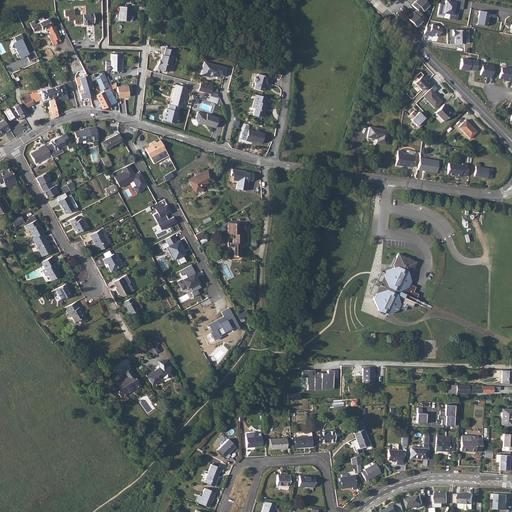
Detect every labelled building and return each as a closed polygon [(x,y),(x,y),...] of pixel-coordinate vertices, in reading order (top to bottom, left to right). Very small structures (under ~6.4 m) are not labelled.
[(93,22),(93,14),(83,15),(81,13),(81,7),(83,5),(85,5),(84,0),(73,0),(75,24),(83,24),(83,26),(88,25),(88,23),(93,22)] [(416,9),(419,13),(422,10),(423,10),(429,5),(424,0),(416,0),(411,5),(416,9)] [(464,0),(463,0),(449,0),(449,1),(445,0),(445,4),(439,3),(437,14),(443,16),(443,13),(449,14),(448,19),(456,21),(458,13),(453,12),(454,8),(462,10),(464,0)] [(120,7),(119,21),(129,22),(129,17),(130,17),(131,8),(120,7)] [(407,17),(416,26),(421,20),(424,17),(419,13),(416,9),(411,14),(411,13),(407,17)] [(490,12),(479,10),(477,24),(487,26),(490,12)] [(34,21),(30,22),(34,32),(41,29),(42,30),(47,27),(52,37),(50,38),(52,42),(60,38),(52,19),(49,20),(48,19),(36,24),(34,21)] [(427,26),(424,34),(433,37),(434,33),(440,35),(443,27),(432,24),(431,27),(427,26)] [(464,37),(464,31),(464,30),(452,30),(452,36),(455,36),(455,44),(465,43),(464,37)] [(24,45),(26,44),(21,34),(14,37),(16,41),(13,43),(11,47),(15,48),(17,53),(16,54),(18,58),(23,56),(23,55),(26,54),(26,55),(29,61),(37,57),(35,53),(34,51),(28,53),(24,45)] [(159,62),(157,64),(156,67),(158,69),(167,72),(169,64),(170,62),(172,56),(171,56),(173,49),(164,47),(163,54),(161,54),(159,59),(160,59),(159,62)] [(111,62),(110,70),(120,71),(121,58),(122,58),(122,54),(111,54),(111,62)] [(477,71),(479,60),(462,58),(460,70),(470,71),(470,70),(477,71)] [(225,67),(204,61),(200,75),(209,77),(210,75),(210,73),(219,76),(219,75),(223,76),(225,67)] [(487,77),(491,77),(494,65),(486,63),(486,65),(482,64),(480,74),(487,76),(487,77)] [(501,67),(499,78),(506,79),(506,80),(510,81),(511,71),(511,67),(506,67),(505,68),(501,67)] [(254,75),(253,79),(254,82),(253,87),(263,90),(265,83),(263,83),(264,81),(266,82),(268,75),(257,72),(257,74),(254,75)] [(415,77),(417,79),(414,83),(421,91),(427,85),(420,77),(423,75),(420,72),(415,77)] [(103,74),(95,77),(96,80),(101,89),(109,86),(103,74)] [(84,77),(75,80),(80,98),(89,95),(88,90),(87,85),(84,77)] [(63,84),(51,88),(53,96),(73,90),(70,81),(63,83),(63,84)] [(200,82),(198,90),(210,94),(212,86),(200,82)] [(176,84),(171,104),(179,106),(181,107),(186,87),(176,84)] [(117,86),(117,87),(118,98),(122,97),(122,96),(129,96),(128,85),(117,86)] [(429,89),(423,96),(434,108),(441,101),(432,92),(437,89),(434,85),(429,89)] [(50,88),(21,96),(23,100),(27,107),(34,103),(33,102),(41,100),(42,102),(45,101),(45,99),(53,96),(51,88),(50,88)] [(109,88),(96,95),(99,101),(112,94),(109,88)] [(266,96),(255,93),(251,106),(253,107),(252,114),(256,115),(257,115),(262,116),(263,111),(262,110),(263,107),(265,107),(266,103),(265,103),(266,96)] [(112,94),(99,101),(103,108),(115,102),(113,97),(113,96),(112,94)] [(53,99),(49,101),(54,118),(58,115),(53,99)] [(171,104),(168,103),(167,108),(165,108),(163,114),(162,114),(161,119),(174,123),(179,106),(171,104)] [(17,120),(24,116),(18,104),(13,106),(14,107),(17,114),(15,115),(15,116),(17,120)] [(444,104),(435,113),(443,121),(451,113),(445,108),(447,107),(444,104)] [(8,108),(4,111),(9,120),(14,117),(13,115),(13,114),(12,112),(12,113),(10,110),(8,108)] [(414,111),(409,116),(411,118),(411,119),(419,128),(428,120),(419,111),(417,114),(414,111)] [(207,115),(197,112),(195,119),(197,123),(203,125),(204,123),(206,124),(206,125),(215,127),(218,117),(207,114),(207,115)] [(7,131),(10,129),(4,119),(0,121),(0,132),(5,129),(7,131)] [(465,120),(458,127),(469,138),(476,131),(465,120)] [(104,121),(94,122),(96,129),(105,127),(104,121)] [(369,127),(367,136),(377,139),(377,142),(386,144),(389,131),(369,127)] [(89,128),(82,129),(83,130),(80,131),(78,132),(74,133),(75,138),(76,137),(78,143),(82,143),(90,142),(89,139),(93,139),(93,141),(97,140),(96,129),(89,131),(89,128)] [(248,129),(247,133),(263,137),(264,133),(248,129)] [(61,136),(50,142),(50,143),(45,145),(49,153),(50,155),(59,151),(58,149),(66,145),(68,149),(72,147),(65,133),(61,135),(61,136)] [(120,140),(117,133),(100,142),(104,149),(120,140)] [(263,137),(247,133),(245,140),(250,142),(250,140),(261,143),(263,137)] [(150,157),(164,149),(160,140),(156,142),(154,141),(149,143),(149,146),(145,149),(149,157),(150,157)] [(45,145),(38,149),(30,154),(35,164),(50,156),(50,155),(49,153),(45,145)] [(164,149),(150,157),(151,159),(156,157),(166,151),(164,149)] [(396,150),(394,165),(404,166),(404,165),(411,166),(413,155),(401,153),(401,151),(396,150)] [(105,154),(99,157),(105,168),(111,165),(108,159),(105,154)] [(418,157),(417,167),(426,169),(426,170),(435,172),(437,160),(418,157)] [(461,164),(448,162),(446,173),(455,175),(454,176),(460,176),(460,175),(465,176),(465,173),(466,166),(467,163),(461,163),(461,164)] [(123,172),(114,177),(120,187),(133,180),(136,186),(133,187),(136,193),(142,190),(141,187),(146,184),(140,172),(134,175),(129,165),(122,168),(123,172)] [(174,166),(164,172),(165,175),(168,174),(171,172),(175,169),(174,166)] [(475,166),(474,176),(491,178),(492,168),(475,166)] [(0,172),(0,183),(3,182),(5,186),(7,186),(15,182),(15,180),(9,168),(5,170),(0,172)] [(242,170),(232,168),(230,175),(233,176),(236,176),(235,180),(237,181),(236,188),(246,190),(248,182),(248,180),(252,180),(253,173),(245,172),(242,171),(242,170)] [(207,169),(188,179),(195,192),(201,188),(201,187),(212,180),(207,169)] [(45,173),(35,178),(41,188),(50,183),(45,173)] [(50,183),(41,188),(46,198),(52,195),(57,193),(53,186),(58,183),(56,180),(50,183)] [(113,185),(105,189),(108,195),(116,190),(113,185)] [(58,200),(57,201),(59,205),(60,205),(65,214),(73,209),(66,196),(58,200)] [(153,205),(156,210),(167,204),(164,199),(153,205)] [(157,212),(152,215),(161,230),(176,222),(173,217),(168,220),(165,215),(171,212),(167,204),(156,210),(157,212)] [(14,218),(13,219),(16,224),(22,221),(19,215),(14,218)] [(68,220),(70,224),(71,223),(74,229),(76,233),(85,228),(80,218),(78,219),(76,216),(68,220)] [(28,229),(33,238),(42,233),(43,232),(36,219),(24,225),(27,230),(28,229)] [(227,226),(227,234),(229,234),(229,236),(227,238),(227,246),(229,246),(229,252),(229,256),(240,256),(240,243),(242,243),(242,233),(241,233),(241,226),(239,223),(229,223),(227,226)] [(89,235),(94,245),(95,244),(96,246),(96,247),(98,251),(107,246),(101,234),(102,233),(100,229),(89,235)] [(201,231),(194,235),(196,239),(204,235),(201,231)] [(33,238),(32,238),(41,256),(51,250),(44,237),(42,233),(33,238)] [(177,241),(173,234),(165,239),(167,242),(160,246),(163,250),(166,248),(168,252),(170,251),(174,259),(176,258),(179,264),(185,261),(182,255),(184,254),(182,251),(184,250),(179,241),(177,241)] [(112,253),(102,259),(104,264),(106,263),(107,266),(110,272),(115,269),(115,268),(119,266),(112,253)] [(376,285),(373,284),(373,286),(372,286),(368,293),(374,296),(372,299),(376,310),(379,311),(379,313),(382,314),(383,313),(386,314),(397,310),(398,307),(403,310),(403,308),(405,309),(406,305),(411,307),(414,302),(412,302),(414,299),(415,299),(417,294),(412,292),(414,289),(413,288),(413,287),(410,285),(411,282),(409,275),(411,274),(415,267),(413,267),(415,263),(413,263),(414,261),(398,254),(398,256),(396,255),(395,259),(393,258),(390,265),(391,267),(385,269),(383,273),(380,271),(376,280),(378,280),(377,281),(378,282),(376,285)] [(51,256),(41,262),(44,268),(41,269),(44,276),(47,274),(50,280),(59,275),(57,271),(55,268),(56,267),(54,263),(55,262),(51,256)] [(191,265),(179,271),(181,276),(185,274),(187,277),(178,282),(180,287),(185,284),(187,287),(187,288),(187,289),(190,287),(192,292),(191,292),(193,297),(199,294),(197,290),(201,288),(198,283),(199,282),(194,274),(195,273),(191,265)] [(113,282),(116,288),(117,290),(116,290),(118,294),(122,296),(129,292),(125,284),(124,283),(121,277),(113,282)] [(68,290),(64,284),(55,289),(61,299),(71,294),(69,290),(68,290)] [(131,298),(122,302),(129,314),(137,310),(137,309),(140,308),(141,306),(137,299),(137,300),(135,296),(131,298)] [(412,302),(414,302),(426,308),(428,305),(415,299),(414,299),(412,302)] [(75,301),(64,307),(67,313),(68,313),(70,317),(71,316),(74,322),(79,319),(81,323),(87,320),(81,309),(80,310),(75,301)] [(210,342),(240,330),(231,307),(221,311),(223,317),(207,324),(209,330),(211,330),(212,333),(207,335),(210,342)] [(246,311),(237,316),(240,320),(243,318),(248,316),(246,311)] [(152,342),(147,345),(152,353),(157,349),(152,342)] [(152,370),(145,374),(152,384),(162,377),(169,376),(169,366),(166,366),(165,360),(158,360),(158,367),(152,371),(152,370)] [(115,381),(114,389),(117,390),(116,391),(120,397),(134,388),(140,384),(135,377),(134,378),(131,377),(135,375),(130,368),(122,373),(125,376),(118,381),(118,382),(115,381)] [(373,368),(362,368),(362,382),(373,382),(373,368)] [(334,389),(334,371),(329,371),(329,374),(315,374),(315,370),(302,370),(302,377),(309,377),(309,389),(334,389)] [(500,371),(500,382),(500,383),(511,382),(511,370),(500,370),(500,371)] [(474,393),(474,386),(453,385),(453,394),(460,394),(460,393),(474,393)] [(456,405),(446,405),(445,412),(441,411),(441,415),(456,416),(456,405)] [(423,413),(423,408),(419,408),(419,423),(427,423),(427,413),(423,413)] [(511,409),(501,408),(500,424),(511,425),(511,414),(511,409)] [(456,416),(441,415),(440,419),(443,419),(443,425),(455,426),(456,416)] [(353,433),(359,448),(369,445),(363,429),(353,433)] [(333,431),(318,432),(319,443),(334,442),(333,431)] [(307,436),(294,437),(294,448),(312,447),(311,432),(307,432),(307,436)] [(511,433),(502,433),(501,451),(511,451),(511,438),(511,433)] [(461,435),(460,450),(475,451),(481,451),(481,449),(482,439),(477,438),(477,436),(470,436),(461,435)] [(261,436),(245,437),(246,447),(262,446),(261,436)] [(436,436),(435,451),(449,452),(449,451),(452,451),(453,442),(449,442),(449,437),(436,436)] [(286,438),(269,439),(270,449),(287,448),(286,438)] [(228,439),(217,450),(224,457),(235,446),(228,439)] [(427,448),(410,447),(409,458),(427,459),(427,448)] [(387,460),(391,460),(395,461),(395,462),(395,464),(401,465),(402,450),(388,450),(387,460)] [(499,462),(498,469),(508,470),(509,455),(499,454),(496,454),(495,462),(499,462)] [(364,471),(361,472),(365,480),(380,472),(375,463),(372,465),(371,463),(365,466),(366,468),(363,469),(364,471)] [(211,464),(205,479),(215,483),(220,468),(211,464)] [(276,475),(276,485),(289,486),(289,475),(276,475)] [(354,475),(339,477),(341,488),(351,487),(352,489),(356,488),(354,475)] [(299,476),(298,486),(314,487),(314,477),(299,476)] [(204,488),(198,503),(209,507),(214,492),(204,488)] [(447,492),(432,492),(432,504),(436,504),(436,503),(447,503),(447,492)] [(459,493),(458,503),(472,504),(473,494),(459,493)] [(495,494),(494,508),(506,509),(506,505),(507,495),(495,494)] [(420,495),(406,499),(408,508),(423,504),(420,495)] [(276,503),(264,502),(260,511),(271,511),(273,508),(274,509),(276,503)] [(394,504),(382,511),(381,511),(404,511),(401,503),(395,506),(394,504)]
